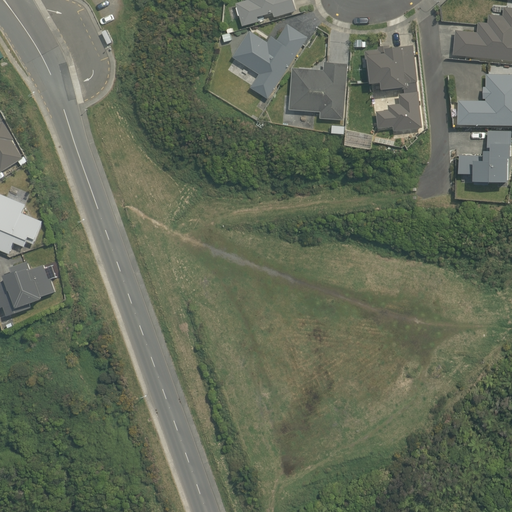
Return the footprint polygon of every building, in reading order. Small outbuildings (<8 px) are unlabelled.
[(275,12),(277,17),(299,10),(296,0),(248,0),(238,3),(245,26),(261,21),(260,17),(275,12)] [(455,55),(511,59),(511,7),(506,7),(505,16),(491,14),(490,23),(480,21),(479,32),(458,29),(455,55)] [(271,99),(311,37),(290,23),(279,40),(274,36),(270,42),(252,31),(235,57),(261,74),(253,87),(271,99)] [(114,43),(108,30),(103,32),(109,45),(114,43)] [(421,81),(416,44),(392,47),(392,45),(380,46),(381,49),(367,51),(371,83),(385,81),(386,89),(411,85),(411,82),(421,81)] [(322,118),(346,120),(350,63),(326,61),(326,70),(295,67),(291,109),(322,112),(322,118)] [(460,124),(511,124),(511,73),(488,73),(488,86),(485,86),(485,98),(488,98),(488,100),(461,100),(460,124)] [(0,167),(3,172),(26,157),(15,140),(17,139),(6,121),(0,124),(0,167)] [(333,133),(346,134),(347,126),(334,125),(333,133)] [(477,180),(511,181),(511,156),(511,130),(490,130),(490,149),(488,150),(488,155),(462,154),(462,173),(477,174),(477,180)] [(0,248),(12,254),(17,242),(28,246),(30,241),(36,244),(46,220),(25,212),(28,204),(0,192),(0,248)] [(8,274),(10,279),(0,282),(0,308),(6,306),(10,315),(34,307),(32,303),(47,297),(46,295),(58,291),(54,278),(59,276),(55,264),(48,267),(46,264),(34,268),(33,266),(32,267),(30,261),(14,266),(15,271),(8,274)]
